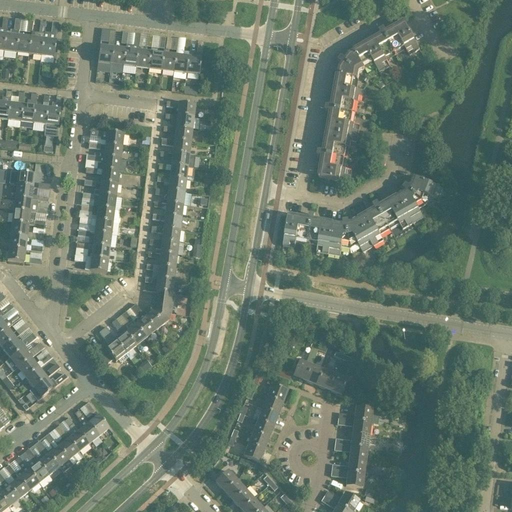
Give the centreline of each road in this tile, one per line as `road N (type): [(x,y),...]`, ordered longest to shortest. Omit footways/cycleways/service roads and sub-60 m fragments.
road 1 (residential): [(507,334),(248,288)]
road 2 (tertiary): [(269,35),(224,284)]
road 3 (residential): [(302,197),(327,51),(384,17),(374,0)]
road 4 (tertiary): [(167,467),(219,398),(248,288)]
road 5 (tertiary): [(224,284),(204,370),(150,449)]
road 6 (residential): [(483,511),(507,334)]
road 7 (tertiary): [(266,190),(292,37)]
road 8 (residential): [(302,197),(338,203),(388,176),(397,137)]
road 9 (residential): [(70,163),(52,262),(56,283)]
road 10 (residential): [(56,283),(70,163)]
